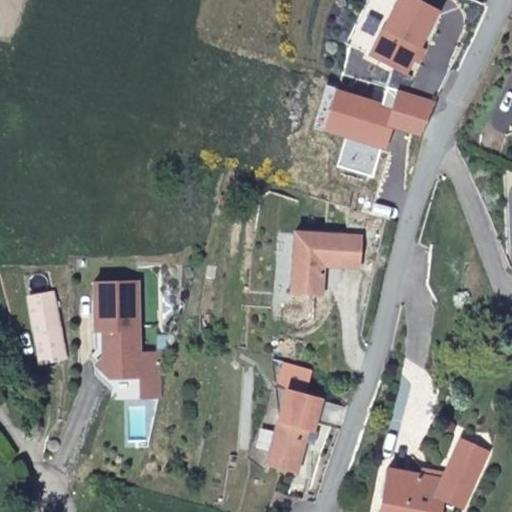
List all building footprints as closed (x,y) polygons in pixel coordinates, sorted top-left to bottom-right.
[(437,11),(414,0),(395,0),(368,55),(405,73),(437,11)] [(382,105),(338,91),(327,127),(350,134),(341,163),(376,173),(391,122),(423,132),(438,100),(388,85),(382,105)] [(327,127),(338,91),(325,87),(314,123),(327,127)] [(355,270),(356,239),(290,234),(286,294),(318,295),(319,267),(355,270)] [(470,256),(431,251),(428,284),(437,303),(464,307),(470,256)] [(110,377),(141,378),(141,353),(142,283),(98,283),(98,348),(105,357),(99,363),(110,377)] [(44,363),(66,360),(58,300),(35,305),(44,363)] [(164,354),(141,353),(141,378),(141,400),(163,400),(164,354)] [(308,429),(316,401),(281,390),(260,462),(290,471),(303,428),(308,429)] [(442,478),(419,474),(412,511),(429,511),(430,507),(436,509),(441,496),(463,504),(486,448),(459,436),(442,478)] [(412,511),(419,474),(385,468),(377,511),(412,511)]
